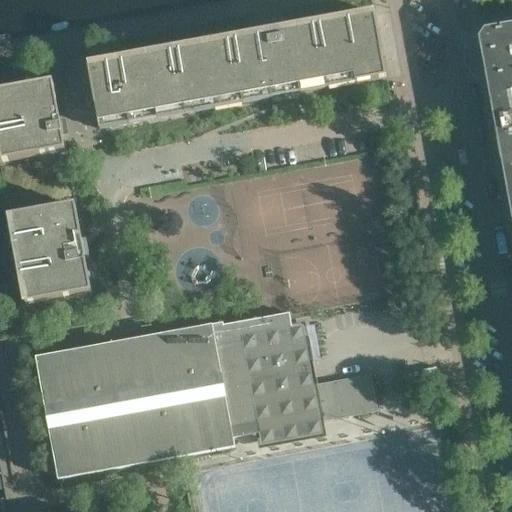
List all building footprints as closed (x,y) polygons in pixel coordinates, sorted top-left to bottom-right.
[(386,78),(374,13),(286,29),(287,31),(288,36),(102,70),(101,64),(100,65),(100,63),(87,66),(99,131),(386,78)] [(511,29),(486,34),(482,41),(489,79),(511,74),(511,29)] [(511,105),(511,74),(489,79),(495,108),(511,105)] [(0,164),(66,152),(55,93),(53,83),(0,92),(0,164)] [(511,135),(511,105),(495,108),(500,138),(511,135)] [(511,165),(511,135),(500,138),(505,167),(511,165)] [(91,294),(75,206),(10,218),(26,306),(91,294)] [(378,412),(371,376),(303,389),(289,315),(223,327),(223,325),(36,359),(58,481),(235,449),(234,447),(232,439),(378,412)] [(439,384),(436,369),(422,371),(425,386),(439,384)]
